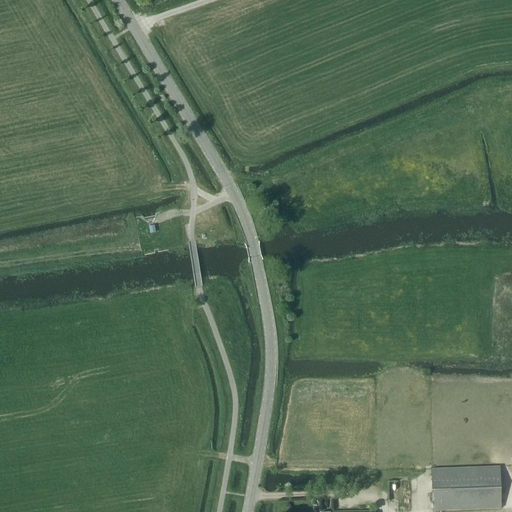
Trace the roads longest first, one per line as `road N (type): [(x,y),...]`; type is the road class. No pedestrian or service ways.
road 1 (tertiary): [(248,511),(271,369),(252,243),(233,193),(117,0)]
road 2 (unknown): [(200,296),(229,398),(212,511)]
road 3 (unknown): [(80,0),(193,189)]
